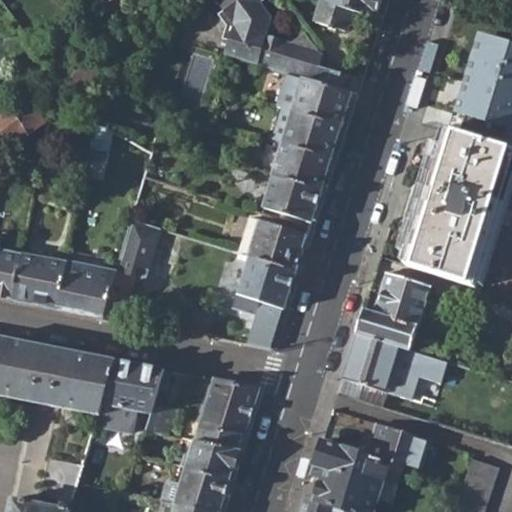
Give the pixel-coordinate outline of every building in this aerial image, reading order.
[(261,0),(218,0),(224,6),(217,11),(227,25),(222,41),(230,43),(226,56),(274,72),(283,43),(265,38),(271,17),(260,1),(261,0)] [(354,11),(376,17),(381,0),(322,0),(322,1),(354,11)] [(347,32),(354,11),(322,1),(316,22),(347,32)] [(117,50),(127,63),(146,49),(137,36),(117,50)] [(457,111),(448,139),(511,157),(511,49),(480,39),(464,89),(457,111)] [(63,83),(75,101),(97,85),(105,79),(92,61),(63,83)] [(304,81),(295,111),(342,126),(352,96),(304,81)] [(28,99),(12,111),(30,134),(45,123),(28,99)] [(0,115),(0,132),(12,148),(30,134),(12,111),(11,108),(0,115)] [(286,143),(332,158),(342,126),(295,111),(284,108),(274,140),(286,143)] [(95,123),(84,169),(101,173),(111,132),(95,123)] [(410,269),(480,289),(511,178),(511,157),(448,139),(410,269)] [(276,175),(322,190),(332,158),(286,143),(276,175)] [(266,208),(312,223),(322,190),(276,175),(266,208)] [(102,317),(122,320),(135,277),(140,279),(156,227),(131,220),(115,270),(102,317)] [(251,257),(297,271),(308,235),(262,221),(251,257)] [(0,296),(11,299),(20,253),(23,241),(0,236),(0,296)] [(11,299),(54,307),(64,262),(20,253),(11,299)] [(240,294),(286,308),(297,271),(251,257),(240,294)] [(64,262),(54,307),(102,317),(115,270),(65,259),(64,262)] [(402,347),(412,350),(432,286),(389,272),(377,306),(365,302),(360,318),(356,331),(402,347)] [(342,376),(388,391),(402,347),(356,331),(342,376)] [(0,395),(96,415),(113,359),(0,337),(0,395)] [(427,376),(464,389),(471,368),(434,356),(427,376)] [(138,410),(148,412),(149,407),(161,369),(113,359),(96,415),(92,426),(131,433),(138,410)] [(149,407),(159,410),(171,371),(161,369),(149,407)] [(261,389),(215,380),(201,422),(246,436),(261,389)] [(143,430),(159,433),(166,412),(159,410),(149,407),(148,412),(143,430)] [(195,440),(242,450),(246,436),(201,422),(187,418),(181,437),(195,440)] [(378,421),(367,455),(390,462),(420,471),(431,439),(378,421)] [(242,450),(195,440),(187,467),(232,479),(242,450)] [(299,511),(374,511),(390,462),(367,455),(322,440),(315,463),(325,467),(314,499),(305,496),(299,511)] [(9,511),(67,511),(75,484),(81,464),(49,458),(42,493),(62,497),(59,508),(13,499),(9,511)] [(455,511),(484,511),(499,466),(473,458),(455,511)] [(309,461),(302,459),(296,476),(303,479),(309,461)] [(169,502),(220,511),(221,511),(232,479),(187,467),(182,480),(173,478),(165,501),(169,502)] [(220,511),(169,502),(165,511),(220,511)]
